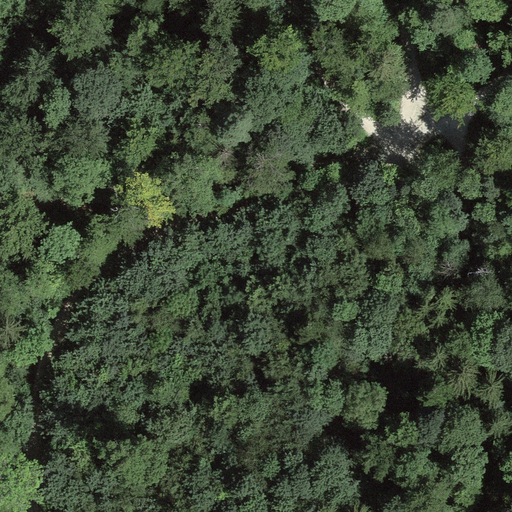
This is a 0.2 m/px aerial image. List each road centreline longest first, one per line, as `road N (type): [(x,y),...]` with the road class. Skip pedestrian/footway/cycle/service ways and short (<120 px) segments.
road 1 (track): [(397,145),(355,176),(193,220),(91,273),(25,412),(34,511)]
road 2 (track): [(0,196),(274,179),(397,145)]
road 3 (track): [(297,0),(303,42),(353,116),(397,145)]
road 4 (track): [(402,0),(412,86),(409,124),(397,145)]
road 5 (track): [(511,80),(397,145)]
road 6 (track): [(397,145),(436,172),(511,174)]
